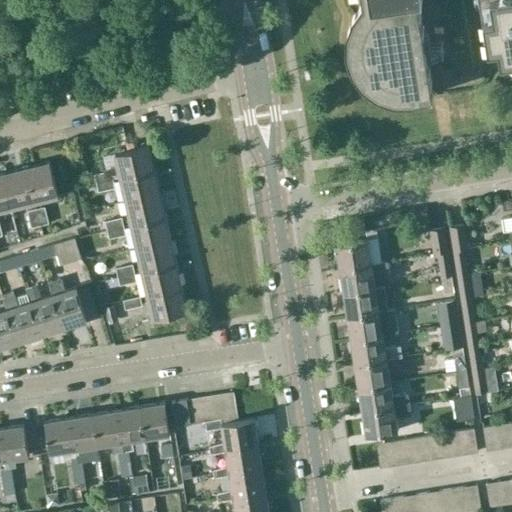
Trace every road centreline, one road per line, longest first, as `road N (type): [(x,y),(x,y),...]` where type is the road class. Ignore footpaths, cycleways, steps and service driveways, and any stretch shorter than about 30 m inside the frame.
road 1 (residential): [(0,388),(298,346)]
road 2 (residential): [(0,131),(244,76)]
road 3 (residential): [(511,171),(275,201)]
road 4 (tertiary): [(323,511),(298,346)]
road 5 (tertiary): [(298,346),(275,201)]
